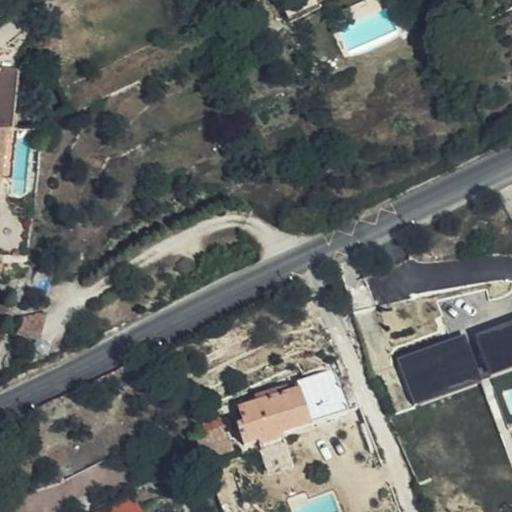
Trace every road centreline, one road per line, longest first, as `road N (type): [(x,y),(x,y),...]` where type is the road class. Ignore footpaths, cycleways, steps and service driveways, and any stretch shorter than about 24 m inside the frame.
road 1 (tertiary): [(0,404),(511,158)]
road 2 (unknown): [(377,222),(405,269),(423,275),(511,268)]
